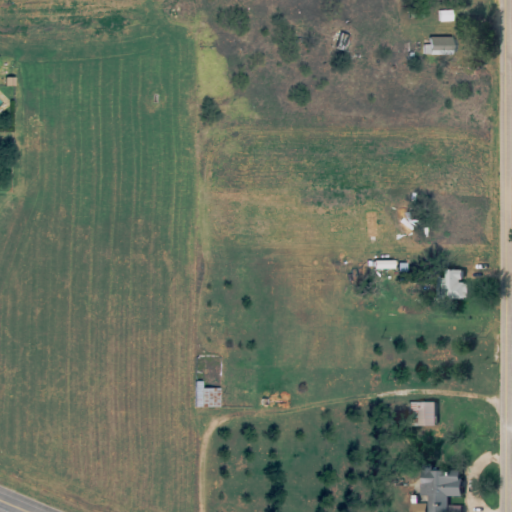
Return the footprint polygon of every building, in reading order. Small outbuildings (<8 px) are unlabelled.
[(350,33),(337,33),(337,50),(350,50),(350,33)] [(454,36),(428,36),(428,54),(454,54),(454,36)] [(467,295),(463,266),(441,270),(445,298),(467,295)] [(194,405),(219,405),(219,386),(202,386),(202,380),(194,380),(194,405)] [(436,425),(436,400),(419,400),(419,425),(436,425)] [(460,511),(460,503),(452,503),(452,496),(462,496),(462,468),(429,469),(429,511),(460,511)]
